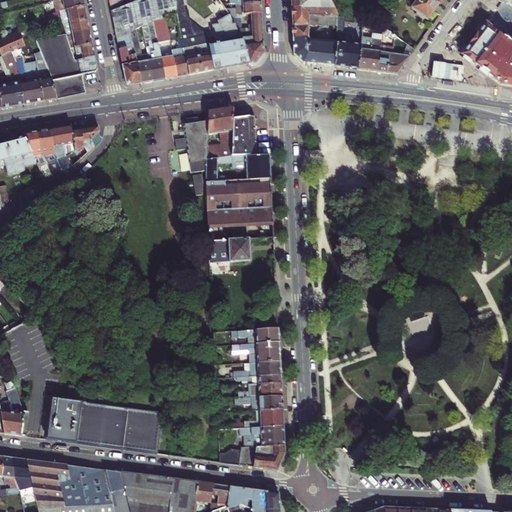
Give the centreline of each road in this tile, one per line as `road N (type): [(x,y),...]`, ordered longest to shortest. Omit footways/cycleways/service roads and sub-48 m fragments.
road 1 (tertiary): [(310,480),(288,91)]
road 2 (residential): [(304,483),(0,445)]
road 3 (residential): [(324,497),(511,499)]
road 4 (secondary): [(117,108),(288,91)]
road 5 (residential): [(117,108),(92,158),(0,221)]
road 6 (secondary): [(281,75),(116,97)]
road 7 (secondary): [(406,90),(281,75)]
